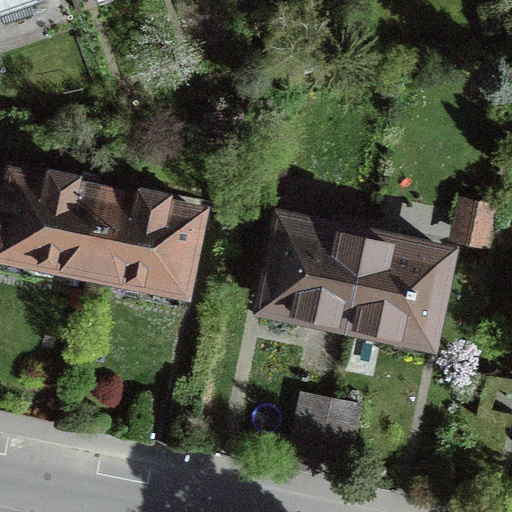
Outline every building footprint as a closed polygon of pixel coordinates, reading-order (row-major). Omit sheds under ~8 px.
[(0,0),(0,11),(1,13),(39,0),(0,0)] [(62,261),(92,267),(108,192),(74,185),(77,174),(49,168),(46,179),(14,172),(0,240),(0,248),(34,256),(33,261),(51,268),(61,266),(62,261)] [(272,195),(275,177),(249,172),(246,191),(272,195)] [(137,198),(108,192),(92,267),(120,273),(119,278),(127,283),(146,284),(147,279),(183,286),(198,210),(165,203),(167,192),(139,187),(137,198)] [(470,205),(464,234),(483,238),(489,209),(470,205)] [(346,319),(366,221),(339,216),(336,229),(283,217),(265,302),(346,319)] [(366,221),(346,319),(427,336),(445,252),(391,240),(393,227),(366,221)] [(290,449),(319,455),(330,397),(302,392),(290,449)] [(359,403),(330,397),(319,455),(347,461),(359,403)]
